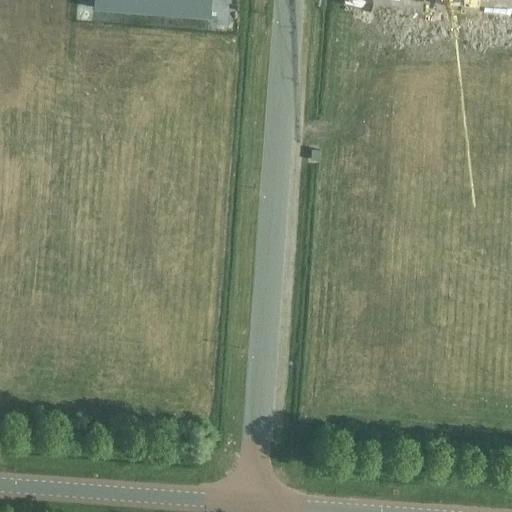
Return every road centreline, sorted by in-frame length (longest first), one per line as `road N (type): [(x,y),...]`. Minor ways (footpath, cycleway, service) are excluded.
road 1 (unclassified): [(250,504),(287,0)]
road 2 (unclassified): [(250,504),(0,485)]
